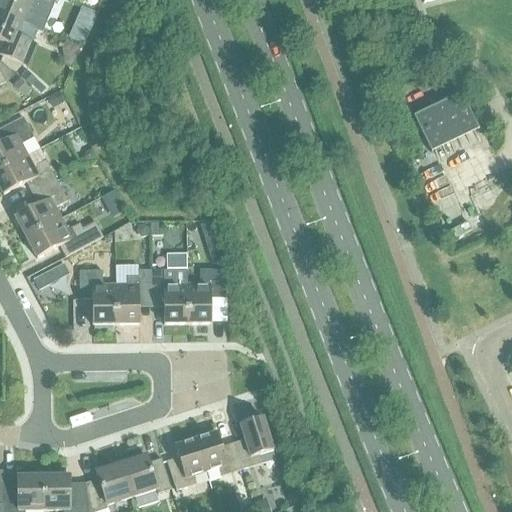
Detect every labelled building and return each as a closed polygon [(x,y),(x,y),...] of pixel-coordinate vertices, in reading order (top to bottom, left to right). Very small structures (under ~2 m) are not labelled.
[(0,0),(0,16),(22,26),(27,14),(42,20),(49,0),(0,0)] [(37,32),(22,26),(0,16),(0,43),(4,45),(0,54),(0,56),(22,66),(37,32)] [(22,78),(26,97),(45,93),(41,74),(22,78)] [(413,117),(430,154),(479,132),(462,94),(413,117)] [(0,144),(0,171),(27,157),(21,146),(34,139),(23,119),(0,130),(0,136),(3,143),(0,144)] [(26,185),(31,196),(56,182),(45,162),(33,168),(27,157),(0,171),(0,192),(3,197),(26,185)] [(14,219),(25,240),(61,221),(54,209),(67,203),(56,182),(31,196),(37,207),(14,219)] [(61,221),(25,240),(36,261),(59,248),(65,259),(90,246),(103,239),(95,223),(82,230),(79,225),(67,232),(61,221)] [(42,302),(75,286),(62,259),(29,275),(42,302)] [(200,286),(187,286),(187,326),(211,326),(211,299),(223,299),(223,271),(199,271),(200,286)] [(127,287),(115,287),(116,327),(139,327),(139,301),(151,300),(151,272),(138,272),(138,279),(127,279),(127,287)] [(174,272),(151,272),(151,300),(163,300),(164,326),(187,326),(187,286),(186,272),(174,272)] [(116,327),(115,287),(102,287),(102,273),(79,273),(79,301),(91,301),(92,327),(116,327)] [(244,441),(233,445),(241,472),(262,465),(259,457),(273,452),(262,419),(239,427),(244,441)] [(217,434),(195,441),(206,474),(218,470),(221,478),(241,472),(233,445),(221,449),(217,434)] [(206,474),(195,441),(174,448),(177,460),(166,464),(175,493),(196,486),(193,478),(206,474)] [(145,457),(120,465),(131,500),(156,492),(157,495),(171,491),(161,461),(148,465),(145,457)] [(98,481),(85,485),(87,511),(101,511),(108,510),(107,507),(131,500),(120,465),(95,473),(98,481)] [(69,477),(43,478),(43,511),(87,511),(85,485),(69,486),(69,477)] [(17,486),(2,487),(2,511),(43,511),(43,478),(17,478),(17,486)]
